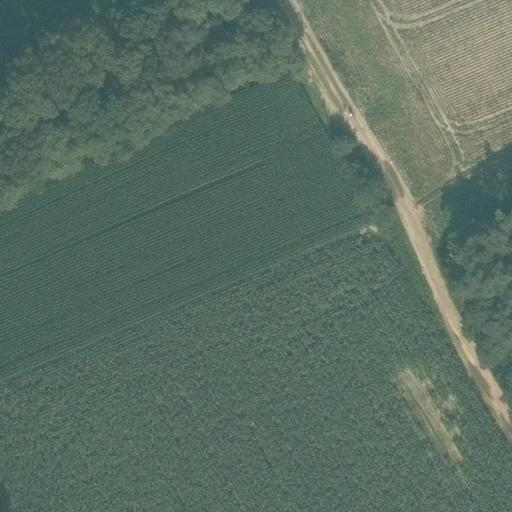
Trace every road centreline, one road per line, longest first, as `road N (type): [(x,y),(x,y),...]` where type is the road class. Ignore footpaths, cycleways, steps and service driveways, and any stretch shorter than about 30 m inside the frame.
road 1 (track): [(279,0),(511,418)]
road 2 (track): [(152,0),(0,64)]
